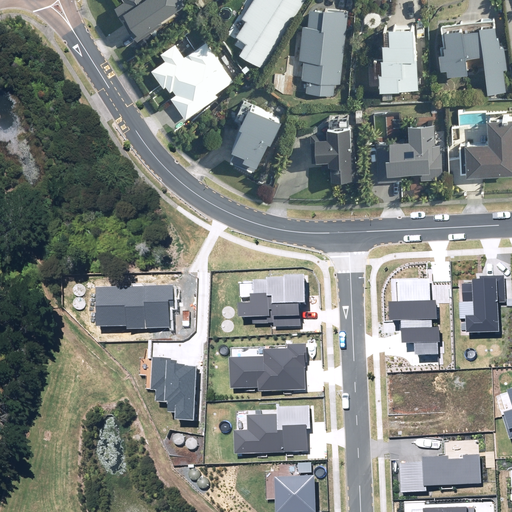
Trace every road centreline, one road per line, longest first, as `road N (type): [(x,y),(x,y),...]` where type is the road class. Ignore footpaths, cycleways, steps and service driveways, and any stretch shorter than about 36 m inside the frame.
road 1 (tertiary): [(349,232),(261,223),(192,188),(132,122),(80,44)]
road 2 (track): [(0,281),(35,301),(79,359),(126,390),(157,448),(212,511)]
road 3 (residential): [(349,232),(363,511)]
road 4 (tertiary): [(511,224),(349,232)]
